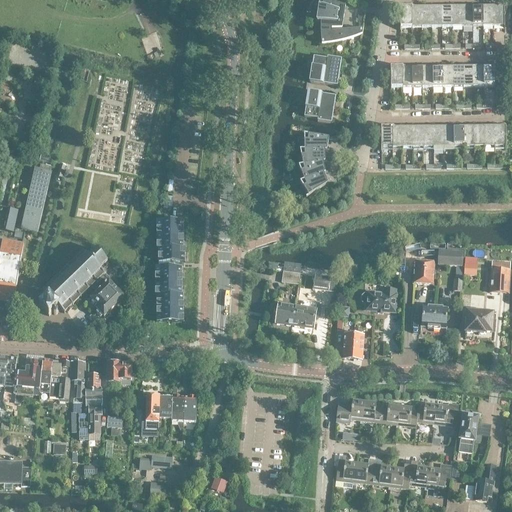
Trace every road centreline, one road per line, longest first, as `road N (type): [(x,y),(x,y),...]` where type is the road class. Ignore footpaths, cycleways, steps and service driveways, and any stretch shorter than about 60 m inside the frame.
road 1 (unclassified): [(227,355),(221,332),(233,54),(229,29),(208,0)]
road 2 (residential): [(383,55),(500,56),(502,117),(371,116)]
road 3 (residential): [(0,348),(227,355)]
road 4 (residential): [(333,374),(330,448),(449,452)]
road 5 (residential): [(333,374),(446,372),(511,381)]
